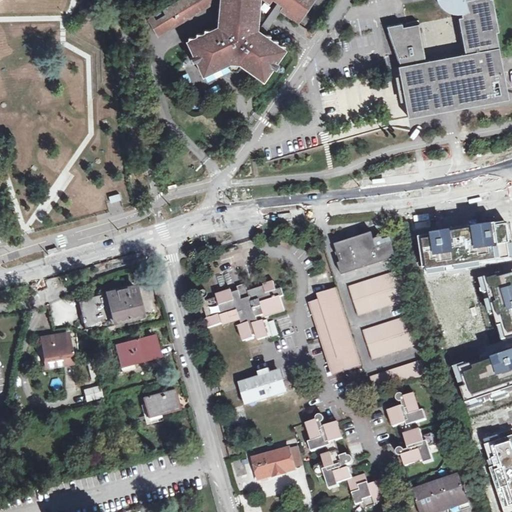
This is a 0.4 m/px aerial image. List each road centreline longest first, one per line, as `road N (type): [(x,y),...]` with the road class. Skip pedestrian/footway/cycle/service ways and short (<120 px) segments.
road 1 (tertiary): [(210,229),(505,182)]
road 2 (tertiary): [(497,165),(387,190),(209,211)]
road 3 (unclassified): [(152,237),(230,511)]
road 4 (residential): [(337,13),(220,184)]
road 5 (tertiary): [(0,281),(152,237)]
